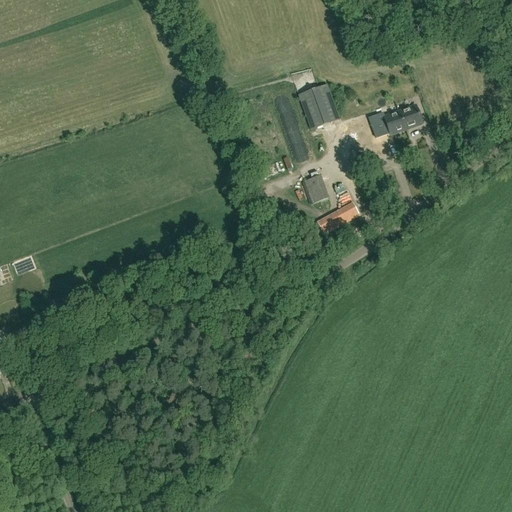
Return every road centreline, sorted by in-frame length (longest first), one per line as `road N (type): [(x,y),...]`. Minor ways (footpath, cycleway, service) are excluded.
road 1 (unclassified): [(30,393),(324,264),(511,131)]
road 2 (unclassified): [(72,511),(30,393)]
